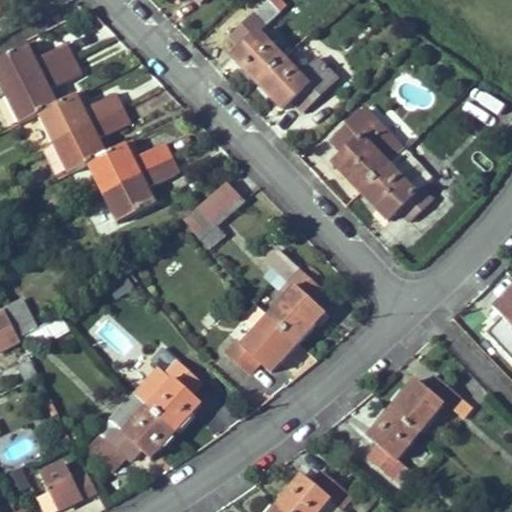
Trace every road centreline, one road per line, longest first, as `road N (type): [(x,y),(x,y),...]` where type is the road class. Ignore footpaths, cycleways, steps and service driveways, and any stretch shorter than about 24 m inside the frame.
road 1 (residential): [(424,301),(386,288),(105,0)]
road 2 (residential): [(424,301),(193,487),(147,511)]
road 3 (residential): [(511,205),(424,301)]
